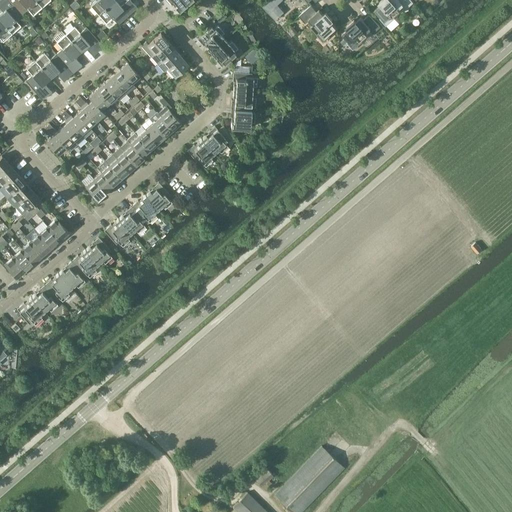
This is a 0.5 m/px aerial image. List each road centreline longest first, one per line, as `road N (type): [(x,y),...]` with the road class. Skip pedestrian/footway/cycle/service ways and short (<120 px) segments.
road 1 (secondary): [(0,490),(511,42)]
road 2 (track): [(107,422),(511,63)]
road 3 (residential): [(89,220),(19,137),(159,13)]
road 4 (residential): [(89,220),(215,109),(218,79),(176,31)]
road 5 (track): [(320,511),(394,428),(424,443)]
road 6 (track): [(175,511),(163,458),(93,408)]
road 7 (residential): [(0,309),(82,238),(89,220)]
road 8 (track): [(407,154),(488,245)]
